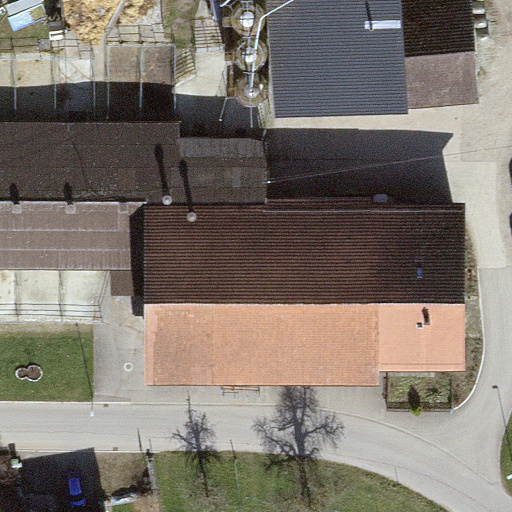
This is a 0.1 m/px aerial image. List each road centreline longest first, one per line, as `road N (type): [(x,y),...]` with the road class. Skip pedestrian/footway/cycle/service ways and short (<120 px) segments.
road 1 (unknown): [(0,106),(110,100),(467,155),(501,171),(511,197)]
road 2 (residential): [(0,424),(273,429),(350,440),(405,457),(493,511)]
road 3 (unknown): [(511,304),(505,376),(459,485)]
